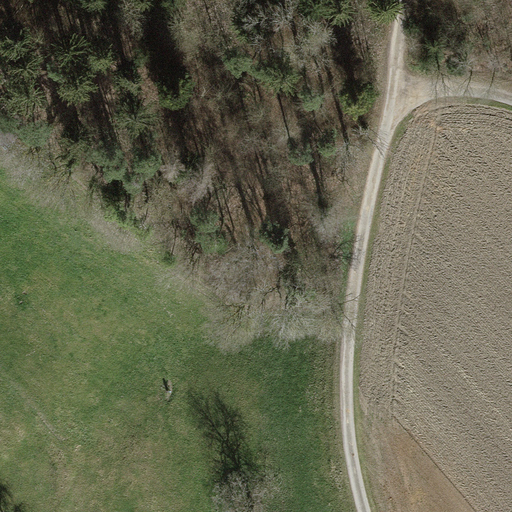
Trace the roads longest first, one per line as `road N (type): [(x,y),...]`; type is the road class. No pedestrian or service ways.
road 1 (track): [(363,511),(344,403),(351,307),(392,116),(435,94),(485,92),(511,103)]
road 2 (track): [(371,197),(347,154),(151,19)]
